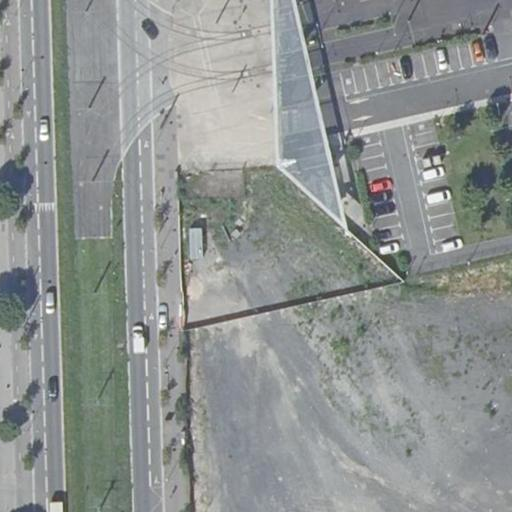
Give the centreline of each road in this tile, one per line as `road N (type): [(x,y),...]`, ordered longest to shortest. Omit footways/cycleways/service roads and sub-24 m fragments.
road 1 (primary): [(149,511),(131,0)]
road 2 (primary): [(32,0),(49,511)]
road 3 (unknown): [(511,483),(332,299)]
